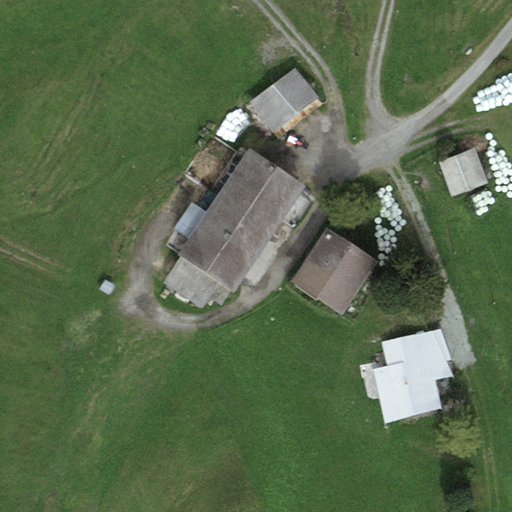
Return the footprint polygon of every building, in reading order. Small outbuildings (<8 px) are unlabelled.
[(294,67),(248,102),(272,133),(318,99),(294,67)] [(307,185),(249,147),(179,253),(183,256),(165,283),(202,306),(207,298),(221,307),(231,292),(235,295),(307,185)] [(476,155),(441,165),(451,201),(486,191),(476,155)] [(377,261),(327,228),(290,282),(341,315),(377,261)] [(398,362),(367,370),(373,399),(380,396),(387,422),(439,409),(433,379),(453,375),(432,331),(394,339),(398,362)]
